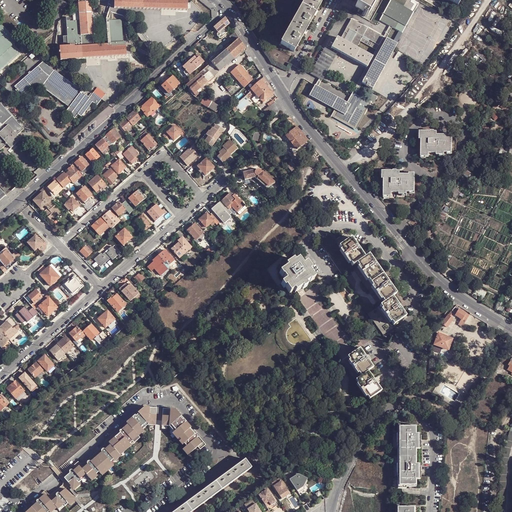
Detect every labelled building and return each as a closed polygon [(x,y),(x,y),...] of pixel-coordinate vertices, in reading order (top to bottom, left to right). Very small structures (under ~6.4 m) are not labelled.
[(187,10),(187,0),(113,0),(114,8),(187,10)] [(295,52),(323,0),(305,0),(292,24),(281,44),(295,52)] [(376,0),(360,0),(357,7),(369,13),(376,0)] [(403,34),(414,13),(391,1),(380,21),(403,34)] [(64,46),(59,47),(59,52),(58,52),(58,54),(55,54),(56,60),(60,60),(59,54),(60,54),(60,60),(126,56),(125,42),(122,42),(121,20),(112,20),(108,21),(110,45),(109,45),(103,45),(93,46),(90,2),(77,2),(77,6),(76,6),(76,13),(72,14),(73,21),(70,21),(70,17),(66,17),(67,36),(63,36),(64,46)] [(124,11),(121,13),(135,31),(138,29),(124,11)] [(214,27),(219,32),(219,33),(224,28),(230,24),(225,17),(214,27)] [(352,19),(347,28),(379,46),(384,37),(352,19)] [(101,21),(103,45),(109,45),(108,21),(101,21)] [(0,72),(0,73),(21,53),(14,45),(15,45),(14,44),(14,45),(13,44),(16,41),(0,24),(0,72)] [(224,28),(219,33),(219,32),(217,34),(218,35),(220,37),(221,38),(228,32),(224,28)] [(378,50),(379,46),(347,28),(345,32),(355,37),(362,41),(378,50)] [(239,38),(235,32),(230,37),(234,43),(239,38)] [(355,37),(345,32),(341,39),(351,45),(355,37)] [(367,68),(373,57),(358,49),(362,41),(355,37),(351,45),(341,39),(338,37),(332,48),(367,68)] [(367,68),(370,69),(387,39),(384,37),(379,46),(378,50),(373,57),(367,68)] [(246,48),(239,38),(234,43),(226,50),(233,59),(246,48)] [(398,45),(387,39),(370,69),(369,70),(362,84),(366,86),(365,87),(368,89),(369,88),(373,89),(398,45)] [(226,50),(216,59),(212,62),(211,63),(219,71),(233,59),(226,50)] [(322,79),(335,56),(326,51),(313,74),(322,79)] [(197,54),(183,67),(186,70),(189,74),(193,70),(194,71),(204,62),(197,54)] [(211,63),(200,73),(208,82),(209,81),(209,80),(214,76),(219,71),(211,63)] [(131,76),(143,75),(142,66),(135,66),(134,64),(130,64),(131,76)] [(240,65),(231,72),(245,87),(253,80),(240,65)] [(75,119),(79,115),(82,117),(87,110),(93,102),(95,104),(98,106),(102,99),(94,93),(93,94),(92,93),(89,97),(83,92),(84,92),(55,70),(50,77),(44,72),(39,66),(15,87),(19,91),(18,92),(21,96),(27,91),(32,87),(35,90),(41,85),(43,86),(42,87),(70,108),(66,113),(75,119)] [(370,69),(367,68),(352,95),(351,95),(354,97),(362,84),(369,70),(370,69)] [(202,87),(208,82),(200,73),(193,79),(201,88),(202,87)] [(180,84),(173,76),(170,78),(169,80),(167,81),(161,87),(168,95),(175,88),(176,89),(177,87),(180,84)] [(201,88),(193,79),(187,84),(186,85),(194,94),(197,92),(201,88)] [(264,84),(261,80),(251,88),(253,90),(255,92),(264,84)] [(255,92),(261,100),(267,100),(273,94),(268,88),(266,86),(264,84),(255,92)] [(354,129),(364,112),(355,107),(359,100),(354,97),(349,104),(347,103),(315,85),(308,96),(333,110),(337,112),(334,117),(354,129)] [(161,87),(158,88),(166,97),(168,95),(161,87)] [(248,99),(252,96),(251,95),(249,93),(247,95),(244,98),(239,102),(232,108),(235,112),(238,108),(241,111),(251,103),(248,99)] [(373,105),(375,107),(379,99),(371,95),(367,102),(372,105),(373,105)] [(152,98),(142,107),(143,107),(147,112),(145,113),(145,114),(148,117),(150,115),(150,116),(151,115),(156,110),(159,107),(152,98)] [(207,107),(209,105),(212,103),(211,103),(212,101),(208,99),(207,100),(205,100),(203,99),(202,101),(201,103),(207,107)] [(355,107),(364,112),(368,114),(373,105),(372,105),(367,102),(366,103),(359,100),(355,107)] [(0,103),(0,149),(1,150),(7,144),(11,149),(22,140),(21,139),(15,145),(11,141),(18,135),(24,129),(1,103),(0,103)] [(216,105),(212,103),(209,105),(207,107),(215,111),(218,108),(216,105)] [(275,117),(281,113),(275,103),(269,107),(264,111),(268,116),(272,112),(275,117)] [(134,111),(126,118),(133,125),(141,119),(134,111)] [(354,129),(358,133),(368,114),(364,112),(354,129)] [(295,129),(297,127),(294,123),(290,117),(287,119),(295,129)] [(354,129),(334,117),(333,119),(356,132),(358,133),(354,129)] [(126,131),(133,125),(126,118),(119,124),(126,131)] [(176,124),(174,126),(181,135),(182,134),(183,135),(185,134),(184,133),(184,132),(181,130),(176,124)] [(209,131),(206,135),(208,137),(204,143),(212,148),(215,142),(214,142),(218,136),(219,136),(224,130),(216,125),(214,128),(213,128),(210,131),(209,131)] [(174,126),(166,133),(163,136),(166,139),(169,136),(170,138),(171,138),(174,141),(181,135),(174,126)] [(308,140),(297,127),(295,129),(287,136),(297,149),(308,140)] [(114,129),(106,136),(103,139),(109,146),(110,147),(112,145),(114,142),(121,136),(114,129)] [(261,142),(263,134),(255,132),(252,140),(261,142)] [(157,145),(148,134),(142,140),(141,141),(148,149),(151,147),(153,149),(157,145)] [(439,134),(423,134),(423,142),(423,157),(431,158),(431,155),(438,156),(446,156),(446,155),(446,153),(454,153),(454,140),(451,139),(452,137),(439,137),(439,134)] [(11,141),(15,145),(21,139),(18,135),(11,141)] [(107,148),(109,146),(103,139),(95,145),(102,153),(104,155),(109,150),(107,148)] [(237,147),(229,139),(222,146),(223,148),(218,153),(220,154),(217,157),(223,163),(229,156),(228,155),(229,154),(237,147)] [(132,147),(124,154),(130,162),(139,154),(132,147)] [(86,155),(93,163),(95,161),(99,157),(93,149),(90,152),(89,151),(85,154),(86,155)] [(180,157),(183,161),(187,166),(197,157),(199,156),(197,154),(193,150),(191,151),(189,149),(180,157)] [(75,163),(82,171),(83,171),(88,166),(89,165),(82,157),(75,163)] [(206,158),(197,167),(200,170),(203,172),(206,176),(215,168),(206,158)] [(126,167),(119,160),(112,167),(118,174),(120,174),(121,173),(122,171),(126,167)] [(292,161),(289,164),(291,166),(294,170),(297,168),(296,166),(292,161)] [(68,169),(70,171),(69,172),(66,175),(72,181),(74,183),(82,176),(73,166),(68,169)] [(117,177),(111,169),(103,176),(111,185),(115,182),(113,181),(117,177)] [(256,170),(243,173),(245,180),(251,178),(260,187),(263,188),(264,189),(268,186),(275,182),(261,170),(258,170),(256,170)] [(401,171),(385,171),(385,179),(385,194),(393,194),(393,192),(401,192),(409,193),(409,192),(409,191),(416,191),(417,177),(414,177),(414,175),(401,174),(401,171)] [(471,180),(474,175),(467,171),(464,176),(471,180)] [(64,188),(72,181),(66,175),(64,173),(57,180),(64,188)] [(96,192),(100,190),(105,185),(98,176),(89,183),(96,192)] [(55,181),(48,188),(53,194),(55,196),(63,190),(55,181)] [(271,191),(278,187),(275,182),(268,186),(271,191)] [(77,194),(84,202),(86,204),(91,199),(90,197),(92,195),(85,187),(77,194)] [(136,207),(146,198),(146,197),(143,194),(144,194),(140,188),(128,199),(136,207)] [(33,201),(53,222),(57,218),(55,216),(61,211),(55,205),(55,206),(50,201),(51,200),(43,192),(33,201)] [(223,202),(229,209),(232,207),(237,212),(245,205),(235,194),(233,196),(230,193),(227,196),(228,197),(226,198),(225,199),(225,200),(223,202)] [(73,198),(66,204),(65,205),(67,209),(68,208),(70,210),(71,209),(73,212),(80,206),(73,198)] [(119,216),(126,210),(123,207),(121,205),(119,202),(112,208),(119,216)] [(212,209),(221,220),(221,219),(224,216),(228,212),(219,202),(212,209)] [(134,210),(127,203),(123,207),(126,210),(130,214),(134,210)] [(152,208),(147,212),(155,221),(155,222),(161,217),(160,216),(161,215),(162,216),(165,214),(156,204),(155,206),(152,208)] [(103,217),(108,224),(107,224),(110,227),(112,229),(121,221),(117,216),(116,216),(111,210),(103,217)] [(207,213),(199,220),(201,221),(206,227),(213,221),(210,217),(207,213)] [(145,231),(151,226),(142,216),(135,221),(145,231)] [(100,235),(108,228),(106,225),(101,219),(92,226),(100,235)] [(201,235),(203,233),(195,224),(187,230),(196,240),(199,237),(201,235)] [(110,230),(108,228),(100,235),(102,238),(110,230)] [(123,246),(132,238),(128,235),(124,230),(123,231),(118,235),(116,237),(123,246)] [(335,240),(340,246),(352,237),(347,232),(345,233),(335,240)] [(43,243),(36,235),(27,243),(35,251),(43,243)] [(10,244),(0,252),(2,255),(0,256),(0,260),(8,270),(10,268),(7,265),(13,260),(16,263),(17,261),(18,261),(12,255),(11,254),(16,250),(15,249),(18,246),(16,244),(19,242),(14,236),(8,241),(10,244)] [(183,237),(178,242),(179,242),(180,242),(187,251),(191,247),(183,237)] [(354,266),(358,263),(361,267),(372,282),(383,298),(386,302),(382,305),(396,324),(408,315),(394,296),(398,293),(383,273),(370,254),(366,257),(352,237),(340,246),(354,266)] [(187,251),(180,242),(179,242),(176,246),(173,248),(172,249),(179,257),(187,251)] [(115,245),(113,247),(119,254),(122,252),(115,245)] [(87,247),(86,246),(80,251),(87,258),(92,253),(87,247)] [(119,254),(113,247),(112,246),(103,255),(101,253),(94,259),(97,263),(98,262),(101,266),(110,257),(111,258),(113,260),(119,254)] [(154,259),(153,261),(154,262),(152,264),(151,264),(148,267),(151,271),(154,268),(161,276),(168,269),(163,264),(166,261),(169,265),(174,260),(165,250),(162,252),(161,252),(158,254),(158,256),(157,256),(155,258),(154,259)] [(101,266),(102,267),(111,258),(110,257),(101,266)] [(314,278),(310,272),(312,271),(307,264),(303,266),(299,260),(294,263),(293,261),(286,266),(288,268),(281,273),(284,277),(283,277),(286,282),(283,284),(290,295),(295,291),(296,293),(298,292),(303,288),(307,286),(306,284),(314,278)] [(51,264),(50,266),(60,277),(61,276),(51,264)] [(40,275),(50,286),(60,277),(50,266),(40,275)] [(140,273),(134,278),(139,283),(144,278),(140,273)] [(73,294),(83,285),(75,277),(73,275),(64,283),(73,294)] [(137,291),(130,284),(128,286),(122,291),(122,292),(128,299),(137,291)] [(36,290),(28,296),(34,302),(31,305),(35,309),(50,296),(49,294),(43,299),(42,297),(42,296),(36,290)] [(107,300),(117,312),(118,311),(125,305),(126,305),(117,294),(116,295),(114,297),(112,298),(111,297),(107,300)] [(48,316),(57,308),(49,298),(37,308),(42,314),(44,312),(48,316)] [(396,324),(382,305),(370,313),(381,328),(383,332),(385,334),(387,336),(388,335),(389,336),(391,333),(393,334),(395,330),(397,331),(398,328),(399,328),(396,324)] [(15,315),(23,324),(27,320),(28,321),(28,320),(28,321),(29,321),(31,321),(31,320),(31,318),(27,314),(25,312),(27,311),(28,310),(25,307),(22,309),(21,308),(19,310),(20,311),(15,315)] [(459,309),(455,315),(461,319),(465,322),(469,315),(459,309)] [(98,319),(105,327),(115,319),(107,310),(98,319)] [(447,327),(453,319),(451,318),(455,312),(452,310),(442,323),(447,327)] [(0,329),(5,336),(13,328),(7,321),(0,327),(0,329)] [(91,340),(99,333),(91,325),(82,332),(85,336),(88,339),(89,338),(91,340)] [(82,332),(77,326),(69,334),(76,341),(80,338),(81,339),(85,336),(82,332)] [(13,328),(5,336),(9,340),(9,341),(11,339),(12,338),(14,339),(20,334),(14,328),(14,327),(13,328)] [(0,346),(1,348),(6,344),(5,343),(7,342),(8,341),(9,340),(5,336),(0,329),(0,346)] [(448,350),(452,339),(438,333),(434,345),(435,345),(441,347),(448,350)] [(66,337),(58,344),(65,353),(74,346),(66,337)] [(65,353),(58,344),(50,351),(58,360),(65,353)] [(441,347),(435,345),(433,350),(439,353),(441,347)] [(361,347),(350,356),(364,375),(358,379),(372,398),(384,389),(379,383),(370,370),(375,366),(361,347)] [(47,371),(54,366),(45,355),(38,361),(47,371)] [(36,363),(28,370),(35,378),(41,372),(43,373),(44,372),(36,363)] [(31,391),(36,386),(26,375),(24,376),(23,375),(19,378),(31,391)] [(24,391),(15,381),(12,384),(13,385),(8,390),(16,399),(24,391)] [(0,396),(0,410),(0,411),(1,410),(3,412),(8,408),(6,406),(7,405),(0,396)] [(156,424),(157,406),(146,406),(142,405),(111,432),(113,434),(107,439),(109,442),(81,466),(80,464),(78,463),(58,480),(60,482),(63,479),(68,486),(71,489),(72,491),(77,487),(89,477),(92,481),(97,476),(100,473),(99,472),(111,461),(111,462),(114,459),(120,454),(119,453),(130,443),(133,441),(139,435),(137,433),(143,428),(141,426),(147,422),(148,424),(156,424)] [(176,408),(163,407),(162,424),(169,425),(171,423),(176,429),(174,430),(184,442),(187,445),(192,451),(197,446),(200,449),(205,444),(197,435),(196,435),(196,433),(195,433),(193,433),(192,434),(190,431),(192,429),(190,427),(190,428),(180,417),(182,415),(176,408)] [(191,426),(182,415),(180,417),(190,428),(190,427),(191,426)] [(416,424),(400,425),(400,432),(399,432),(399,441),(399,448),(401,448),(401,455),(416,455),(416,447),(417,447),(417,440),(417,436),(420,436),(420,432),(416,432),(416,424)] [(184,442),(174,430),(172,432),(182,444),(184,442)] [(95,437),(90,432),(53,465),(50,467),(36,479),(40,484),(95,437)] [(120,454),(120,455),(132,445),(130,443),(119,453),(120,454)] [(192,451),(187,445),(182,449),(187,455),(192,451)] [(416,455),(401,455),(401,463),(399,463),(399,471),(399,478),(401,478),(401,485),(406,485),(416,485),(416,478),(417,478),(417,470),(417,466),(420,466),(420,463),(416,463),(416,455)] [(190,511),(198,506),(251,467),(245,458),(234,466),(221,476),(198,493),(192,498),(179,507),(172,511),(190,511)] [(111,462),(111,461),(99,472),(100,473),(103,476),(114,466),(111,462)] [(298,474),(289,479),(300,496),(306,492),(306,491),(307,491),(307,490),(307,489),(305,489),(303,486),(307,478),(298,474)] [(279,478),(272,483),(280,495),(287,490),(279,478)] [(401,485),(401,478),(399,478),(397,478),(397,487),(406,487),(406,485),(401,485)] [(68,486),(63,479),(60,482),(66,488),(68,486)] [(320,482),(310,487),(313,492),(323,486),(320,482)] [(72,496),(66,488),(51,501),(46,494),(40,499),(39,498),(37,498),(36,499),(36,501),(37,502),(26,511),(47,511),(49,510),(55,505),(57,507),(59,510),(69,502),(74,498),(72,496)] [(267,489),(258,495),(264,504),(268,501),(269,503),(271,505),(275,502),(267,489)]
